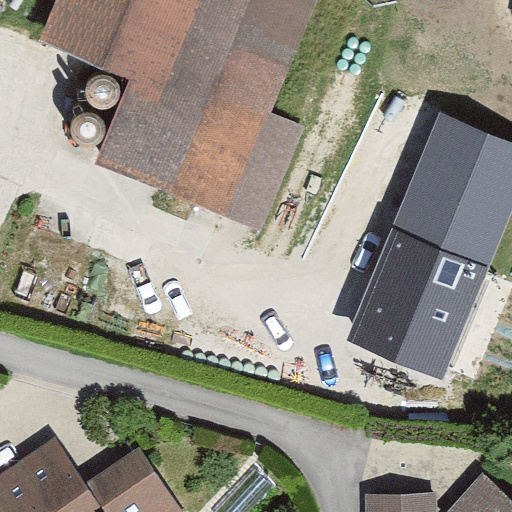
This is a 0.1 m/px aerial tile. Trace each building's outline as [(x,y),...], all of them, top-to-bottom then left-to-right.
[(59,0),(43,40),(139,73),(104,161),(256,242),(303,135),(271,121),(318,0),(59,0)] [(86,105),(95,116),(108,117),(118,108),(120,95),(111,85),(98,84),(88,92),(86,105)] [(511,128),(438,100),(348,330),(446,368),(511,199),(511,128)] [(72,144),(81,154),(94,155),(104,146),(105,133),(96,123),(83,122),(73,131),(72,144)] [(60,447),(0,482),(0,511),(184,511),(148,450),(96,480),(60,447)] [(511,511),(511,495),(487,476),(448,511),(511,511)]
